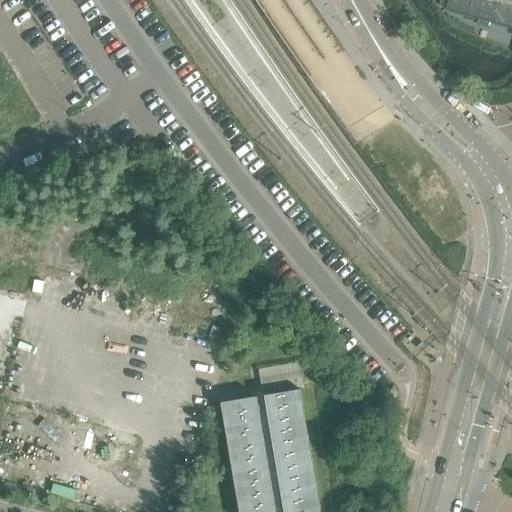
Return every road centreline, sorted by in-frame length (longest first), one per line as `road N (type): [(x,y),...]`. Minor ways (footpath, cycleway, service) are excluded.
road 1 (unclassified): [(392,358),(157,72)]
road 2 (secondary): [(487,170),(406,89),(350,0)]
road 3 (secondary): [(454,477),(511,268)]
road 4 (unclassified): [(157,72),(67,130),(0,159)]
